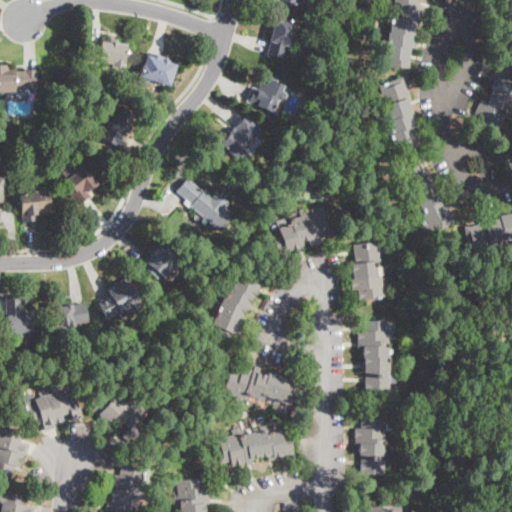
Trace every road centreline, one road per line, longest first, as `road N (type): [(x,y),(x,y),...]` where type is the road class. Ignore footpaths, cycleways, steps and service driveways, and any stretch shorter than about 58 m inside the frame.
road 1 (residential): [(235,0),(211,79),(163,138),(117,231),(82,255),(0,262)]
road 2 (residential): [(327,511),(320,265)]
road 3 (residential): [(509,187),(468,184),(443,124),(469,0)]
road 4 (residential): [(227,34),(158,11),(87,0),(22,20)]
road 5 (residential): [(320,265),(279,309),(275,331),(287,346),(323,352)]
